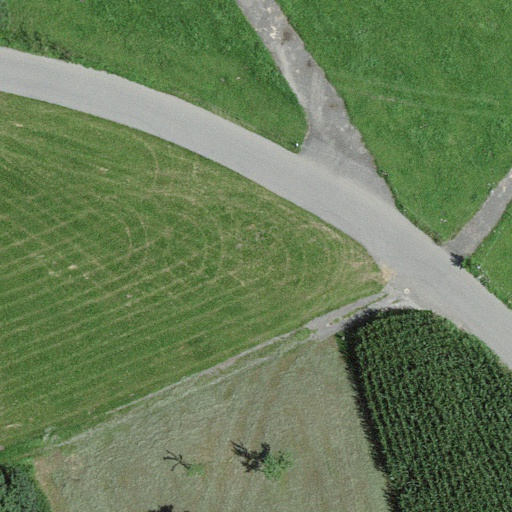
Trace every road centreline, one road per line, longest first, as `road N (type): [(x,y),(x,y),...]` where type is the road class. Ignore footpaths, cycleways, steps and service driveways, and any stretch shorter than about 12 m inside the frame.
road 1 (track): [(0,468),(441,276),(511,175)]
road 2 (unclassified): [(511,338),(370,222),(272,166),(143,111),(0,73)]
road 3 (track): [(254,0),(298,65),(370,222)]
